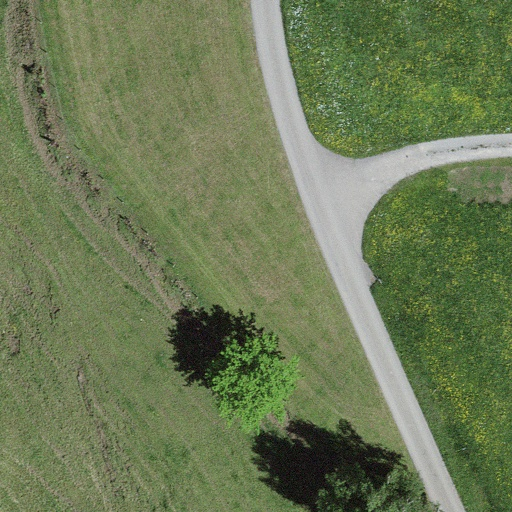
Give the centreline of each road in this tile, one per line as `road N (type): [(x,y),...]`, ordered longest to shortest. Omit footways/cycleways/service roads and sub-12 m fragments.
road 1 (unclassified): [(452,511),(313,191),(263,0)]
road 2 (track): [(313,191),(413,159),(511,145)]
